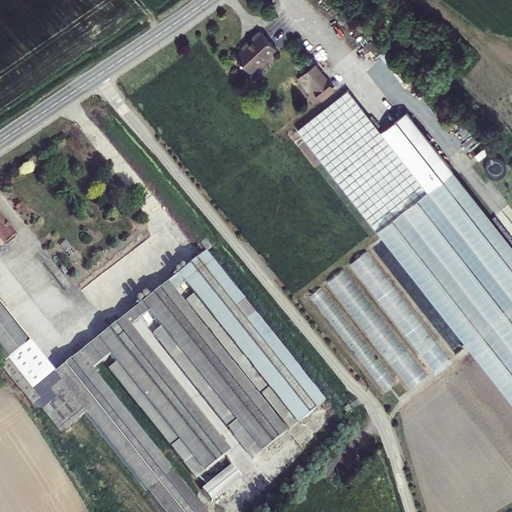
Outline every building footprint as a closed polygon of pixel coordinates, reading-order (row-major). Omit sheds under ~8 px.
[(333,0),(348,10),(354,0),(333,0)] [(245,78),(272,55),(257,37),(242,50),(244,52),(232,62),(245,78)] [(312,75),(301,85),(309,95),(321,86),(312,75)] [(321,86),(309,95),(313,100),(324,90),(321,86)] [(324,90),(313,100),(318,107),(330,97),(324,90)] [(427,195),(345,98),(296,139),(379,236),(427,195)] [(486,164),(495,177),(508,168),(499,155),(486,164)] [(0,245),(2,248),(12,240),(0,224),(0,245)] [(203,246),(198,250),(204,258),(209,254),(203,246)] [(432,333),(371,248),(354,260),(411,340),(420,333),(424,339),(432,333)] [(0,362),(2,365),(7,361),(46,410),(64,396),(155,511),(193,511),(181,494),(167,477),(89,377),(107,362),(199,479),(224,459),(133,342),(151,327),(158,335),(256,459),(282,439),(178,307),(189,298),(196,306),(294,430),(318,410),(200,261),(51,378),(0,313),(0,362)] [(346,267),(329,280),(376,340),(383,336),(380,332),(383,329),(391,339),(398,333),(346,267)] [(316,292),(377,381),(386,375),(380,367),(383,366),(326,284),(316,292)] [(294,430),(196,306),(189,311),(287,436),(294,430)] [(256,459),(158,335),(151,340),(250,465),(256,459)] [(199,479),(113,370),(107,375),(193,484),(199,479)] [(341,410),(345,416),(350,413),(346,407),(341,410)] [(236,484),(227,472),(197,496),(206,507),(236,484)]
